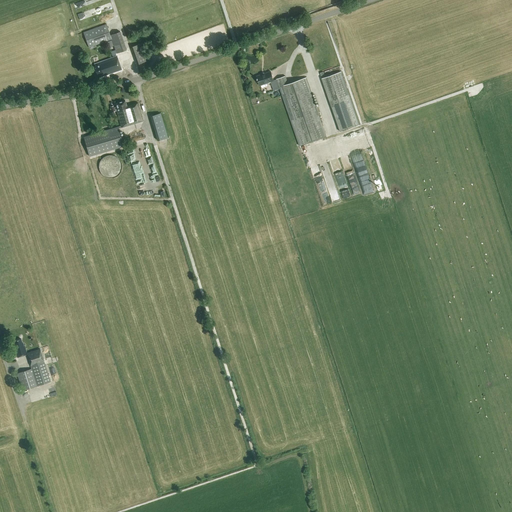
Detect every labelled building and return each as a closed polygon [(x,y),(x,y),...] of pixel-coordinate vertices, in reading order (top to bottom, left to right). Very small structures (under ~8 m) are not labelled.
[(89,47),(105,42),(107,49),(110,48),(113,57),(94,64),(94,65),(95,68),(97,74),(98,74),(99,77),(121,70),(116,54),(126,50),(120,31),(110,35),(106,24),(83,32),(89,47)] [(137,64),(148,60),(142,43),(131,47),(137,64)] [(256,76),(257,79),(256,80),(256,81),(256,82),(257,82),(257,83),(258,83),(259,83),(260,86),(271,82),(274,90),(280,88),(299,146),(326,136),(306,78),(288,84),(285,76),(276,79),(274,80),(270,71),(264,73),(264,72),(263,72),(262,73),(262,74),(256,76)] [(340,132),(360,125),(341,71),(322,78),(340,132)] [(121,127),(143,121),(138,103),(127,106),(125,100),(115,103),(116,107),(114,107),(113,106),(110,107),(112,112),(116,111),(121,127)] [(150,116),(157,140),(167,137),(160,113),(150,116)] [(117,127),(84,137),(89,156),(123,146),(117,127)] [(121,170),(122,168),(122,165),(121,163),(120,161),(119,159),(118,158),(116,157),(114,156),(112,155),(110,155),(107,155),(105,156),(103,157),(102,159),(100,160),(99,162),(99,164),(99,167),(99,169),(99,171),(100,173),(102,174),(103,176),(105,177),(107,178),(110,178),(112,178),(114,177),(116,176),(118,175),(119,174),(120,172),(121,170)] [(327,190),(320,166),(318,167),(318,168),(313,170),(314,172),(316,171),(316,174),(315,174),(317,180),(318,180),(320,185),(321,185),(323,191),(327,190)] [(364,194),(374,191),(371,180),(368,180),(368,178),(364,179),(364,178),(360,179),(364,194)] [(31,368),(17,373),(22,390),(50,381),(44,362),(40,349),(27,353),(24,345),(23,343),(22,343),(20,338),(13,341),(16,349),(15,349),(17,357),(27,354),(31,368)]
